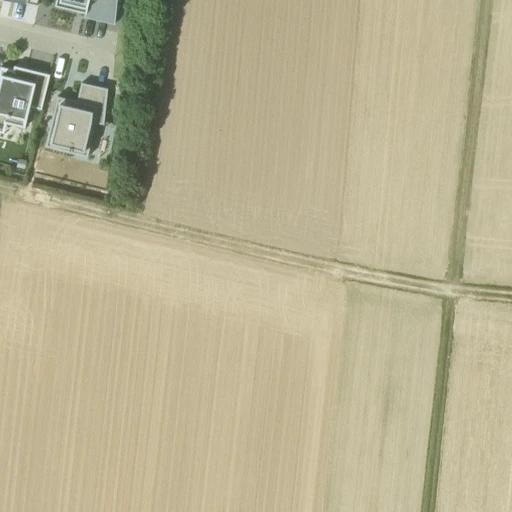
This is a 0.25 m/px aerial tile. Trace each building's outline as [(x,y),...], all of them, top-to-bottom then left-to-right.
[(56,0),(55,7),(85,13),(87,0),(56,0)] [(87,0),(85,13),(85,19),(114,26),(116,0),(87,0)] [(26,74),(1,68),(0,71),(0,123),(25,129),(29,108),(33,95),(22,92),(26,74)] [(41,111),(50,76),(27,70),(26,74),(22,92),(33,95),(29,108),(41,111)] [(109,89),(81,85),(77,102),(99,107),(95,125),(103,126),(109,89)] [(77,102),(57,98),(46,148),(70,154),(71,151),(72,152),(73,150),(85,153),(85,152),(89,152),(95,125),(99,107),(77,102)]
